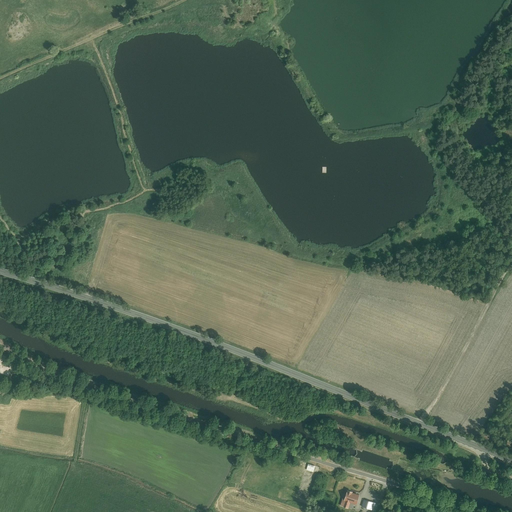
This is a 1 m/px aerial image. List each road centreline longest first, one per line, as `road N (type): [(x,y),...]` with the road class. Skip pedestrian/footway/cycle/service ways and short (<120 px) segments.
road 1 (tertiary): [(511,460),(187,332),(0,270)]
road 2 (unclassified): [(0,346),(84,386),(347,470)]
road 3 (track): [(0,77),(178,0)]
road 4 (track): [(511,255),(420,424)]
road 5 (unclassified): [(475,511),(347,470)]
